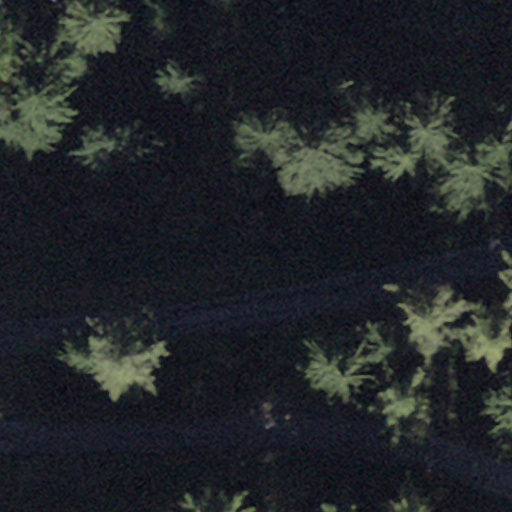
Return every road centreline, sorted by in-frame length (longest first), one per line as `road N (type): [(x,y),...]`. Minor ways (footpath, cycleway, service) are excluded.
road 1 (unclassified): [(511,226),(229,303),(0,342)]
road 2 (track): [(0,431),(429,450),(511,481)]
